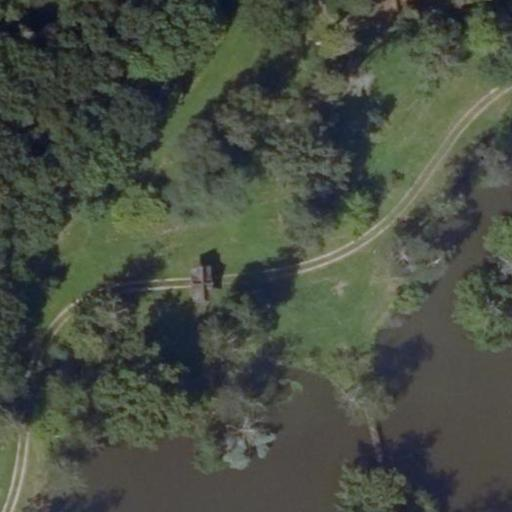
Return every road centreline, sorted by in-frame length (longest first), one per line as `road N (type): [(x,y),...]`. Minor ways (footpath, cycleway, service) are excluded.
road 1 (unclassified): [(425,171),(384,230),(311,264),(253,281),(125,289),(57,311),(24,384),(3,511)]
road 2 (unclassified): [(425,171),(460,118),(511,80)]
